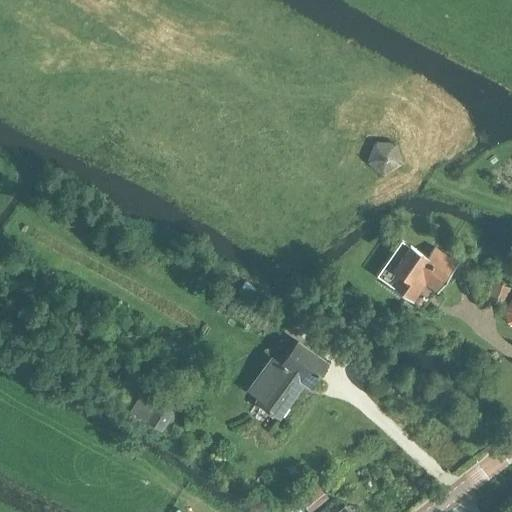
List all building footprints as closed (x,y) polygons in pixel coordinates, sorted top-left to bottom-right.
[(76,241),(83,229),(65,218),(57,230),(76,241)] [(427,258),(410,246),(393,271),(398,274),(390,286),(412,302),(425,284),(437,292),(457,264),(434,248),(427,258)] [(251,308),(259,295),(241,284),(233,297),(251,308)] [(220,313),(228,300),(218,294),(210,307),(220,313)] [(310,386),(326,363),(298,342),(280,366),(269,358),(244,393),(257,402),(255,405),(276,421),(304,382),(310,386)] [(157,434),(170,413),(142,396),(129,416),(157,434)] [(307,511),(310,511),(327,499),(316,486),(298,500),(307,511)]
